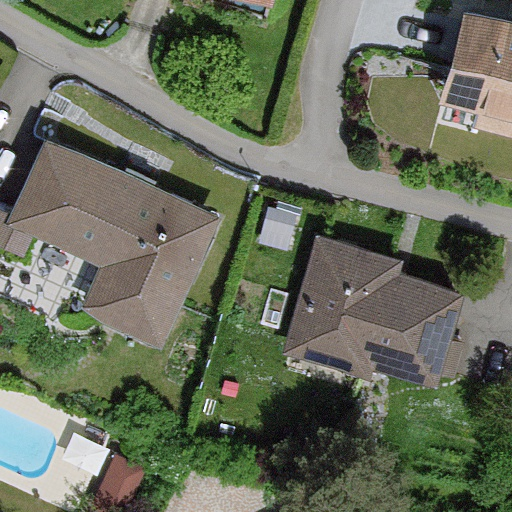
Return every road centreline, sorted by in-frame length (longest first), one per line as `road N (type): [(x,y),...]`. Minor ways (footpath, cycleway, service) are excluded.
road 1 (residential): [(296,170),(217,143),(0,20)]
road 2 (residential): [(511,221),(296,170)]
road 3 (residential): [(346,0),(296,170)]
